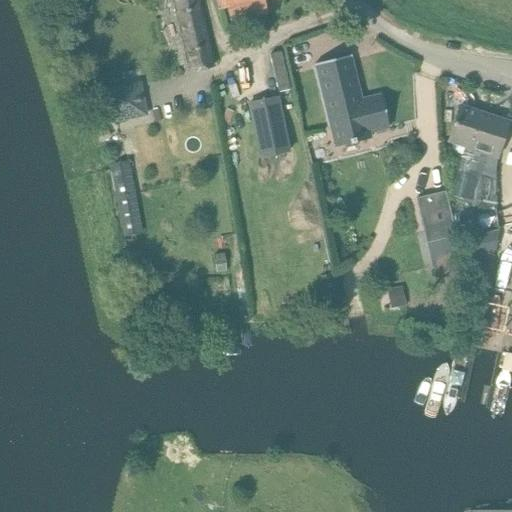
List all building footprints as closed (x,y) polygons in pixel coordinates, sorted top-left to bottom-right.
[(174,0),(190,73),(212,68),(196,0),(174,0)] [(217,0),(219,9),(256,0),(217,0)] [(285,48),(268,51),(277,91),(294,87),(285,48)] [(350,56),(314,65),(314,66),(315,66),(335,147),(370,139),(369,133),(388,128),(380,95),(361,100),(350,57),(351,57),(350,56)] [(146,115),(139,83),(106,91),(113,122),(146,115)] [(97,93),(89,94),(92,109),(100,108),(97,93)] [(277,98),(249,104),(260,158),(288,152),(277,98)] [(459,107),(448,141),(464,146),(453,179),(456,180),(472,185),(481,160),(481,162),(481,206),(495,206),(495,170),(497,157),(508,123),(507,122),(459,107)] [(128,198),(135,197),(128,162),(109,166),(123,238),(135,236),(128,198)] [(416,200),(425,243),(455,237),(445,194),(416,200)] [(491,233),(463,236),(465,256),(471,255),(492,258),(493,253),(493,251),(495,252),(498,232),(491,233)] [(223,252),(213,253),(216,271),(225,270),(223,252)] [(390,309),(406,305),(401,286),(386,289),(390,309)] [(156,312),(193,312),(193,300),(156,300),(156,312)]
